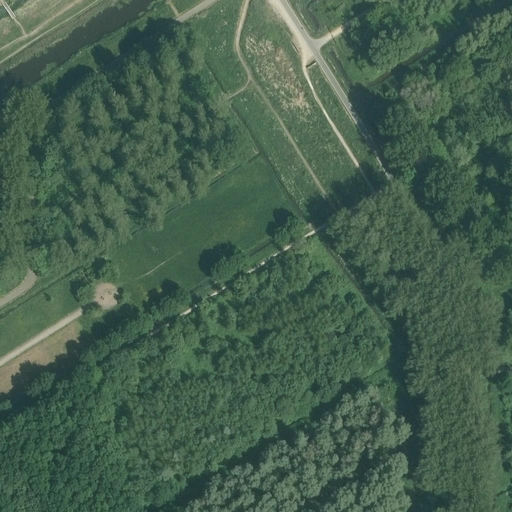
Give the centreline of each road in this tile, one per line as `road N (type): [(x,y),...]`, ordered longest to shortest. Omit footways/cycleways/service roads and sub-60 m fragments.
road 1 (unknown): [(432,511),(419,370),(395,303),(236,48),(251,0)]
road 2 (unknown): [(251,72),(244,90),(0,249)]
